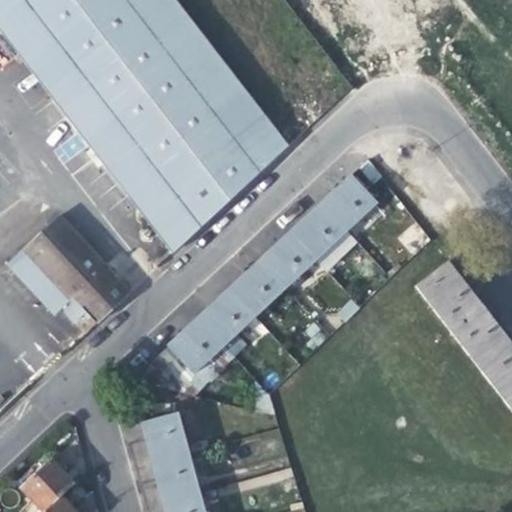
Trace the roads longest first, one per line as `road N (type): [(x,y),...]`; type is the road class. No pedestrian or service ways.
road 1 (residential): [(77,377),(359,121),(409,106),(445,128),(511,216)]
road 2 (residential): [(115,511),(77,377)]
